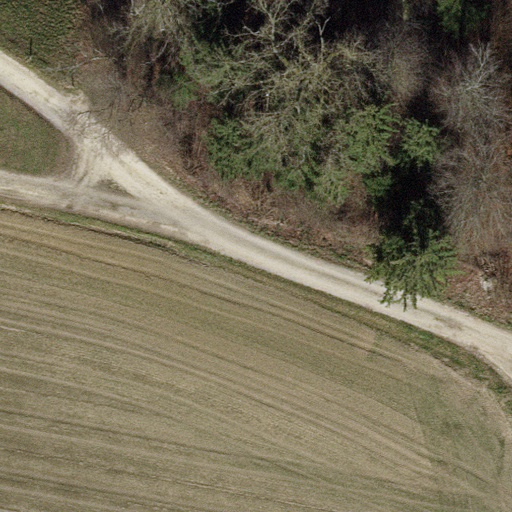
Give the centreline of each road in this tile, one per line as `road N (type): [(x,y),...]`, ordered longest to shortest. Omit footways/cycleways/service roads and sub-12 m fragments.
road 1 (track): [(343,275),(0,65)]
road 2 (track): [(0,184),(343,275)]
road 3 (track): [(343,275),(449,314),(511,352)]
